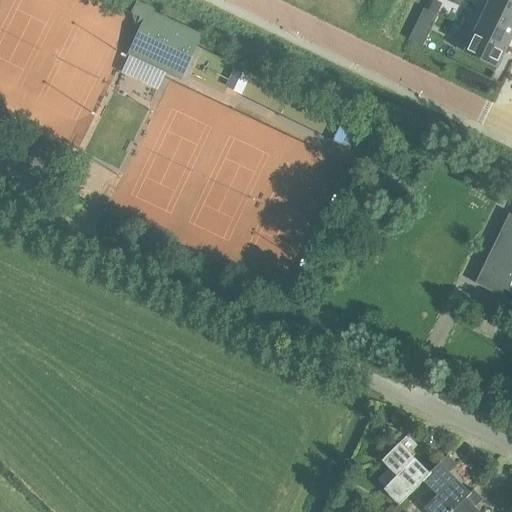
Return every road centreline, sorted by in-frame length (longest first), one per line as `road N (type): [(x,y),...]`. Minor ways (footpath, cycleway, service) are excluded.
road 1 (residential): [(511,444),(0,199)]
road 2 (residential): [(511,126),(246,0)]
